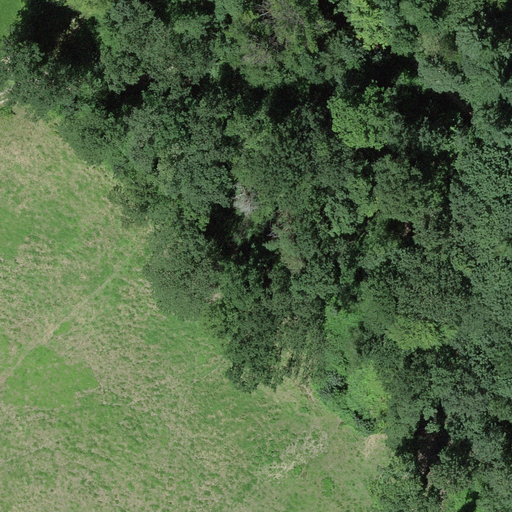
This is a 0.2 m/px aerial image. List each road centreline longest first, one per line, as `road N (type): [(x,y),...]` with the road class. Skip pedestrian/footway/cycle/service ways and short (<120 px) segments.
road 1 (trunk): [(0,90),(198,158),(397,242),(511,305)]
road 2 (track): [(387,0),(466,108),(511,140)]
